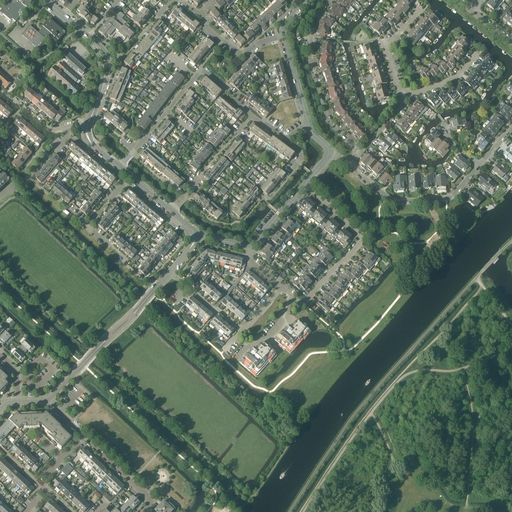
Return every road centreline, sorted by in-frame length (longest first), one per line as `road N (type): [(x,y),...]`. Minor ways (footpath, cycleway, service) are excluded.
road 1 (unknown): [(473,280),(480,287),(368,411),(300,511)]
road 2 (tertiary): [(46,400),(170,271)]
road 3 (residential): [(289,296),(306,300),(359,242),(303,185)]
road 4 (residential): [(359,152),(325,116),(310,65),(311,22),(329,0)]
road 5 (residential): [(142,511),(149,502),(143,492),(46,400)]
road 6 (residential): [(478,165),(453,195),(399,201),(348,165)]
